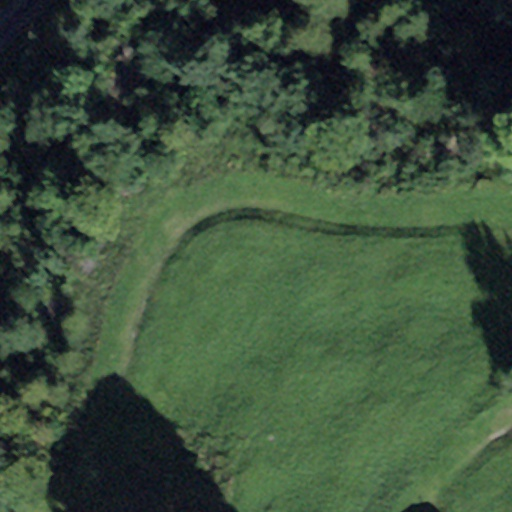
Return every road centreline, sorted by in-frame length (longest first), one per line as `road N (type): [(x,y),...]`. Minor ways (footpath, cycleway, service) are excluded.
road 1 (track): [(511,211),(252,197),(184,208),(131,253),(108,415)]
road 2 (track): [(410,511),(458,451),(511,417)]
